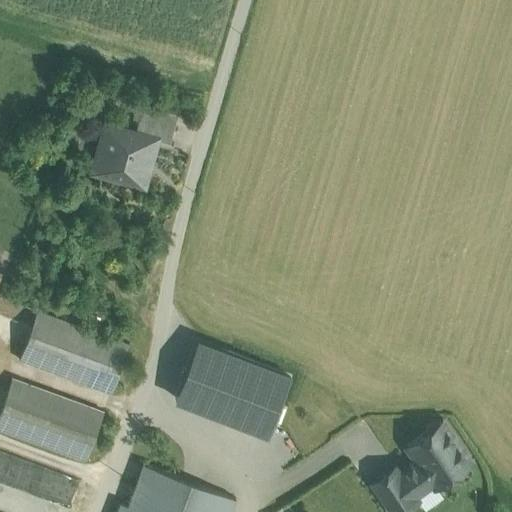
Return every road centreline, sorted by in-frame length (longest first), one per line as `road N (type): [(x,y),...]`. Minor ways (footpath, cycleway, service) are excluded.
road 1 (track): [(242,0),(179,217),(157,365),(103,511)]
road 2 (track): [(162,330),(13,127)]
